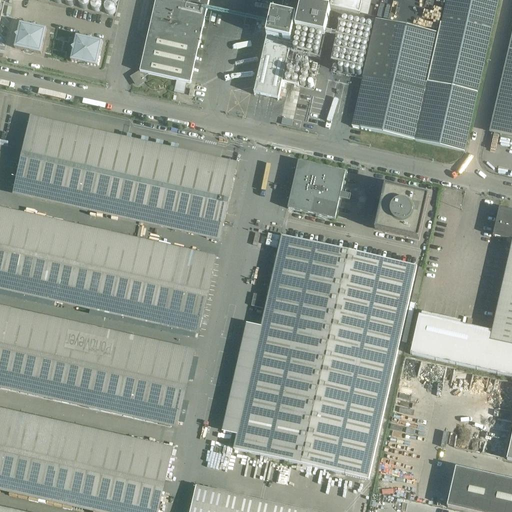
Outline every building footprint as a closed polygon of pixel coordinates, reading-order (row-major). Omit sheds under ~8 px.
[(61,7),(63,8),(66,8),(68,8),(69,6),(70,5),(71,3),(71,1),(70,0),(59,0),(59,1),(59,3),(60,5),(61,7)] [(75,10),(77,11),(80,11),(82,11),(83,9),(84,8),(85,6),(85,4),(83,1),(81,0),(76,0),(75,1),(73,4),(73,6),(74,8),(75,10)] [(133,82),(136,85),(139,86),(142,84),(144,81),(144,78),(148,75),(191,84),(191,83),(199,49),(207,12),(207,10),(183,5),(184,0),(156,0),(149,35),(140,74),(136,74),(134,76),(132,79),(133,82)] [(143,0),(136,30),(143,32),(150,0),(143,0)] [(359,14),(362,0),(331,0),(330,8),(359,14)] [(447,0),(442,23),(441,22),(439,33),(377,19),(352,126),(465,151),(478,94),(498,0),(447,0)] [(89,12),(91,13),(93,13),(95,13),(97,12),(98,10),(99,8),(98,6),(97,4),(95,2),(93,2),(90,2),(88,4),(87,6),(87,8),(87,10),(89,12)] [(102,15),(105,16),(107,17),(109,16),(110,15),(112,13),(112,11),(112,9),(111,7),(109,5),(106,5),(104,5),(102,7),(101,9),(100,11),(101,14),(102,15)] [(305,59),(289,55),(297,20),(285,17),(287,9),(274,6),(254,95),(279,101),(283,84),(298,87),(305,59)] [(258,30),(265,32),(267,24),(260,23),(259,26),(258,30)] [(20,24),(18,34),(16,36),(17,39),(15,49),(22,51),(25,49),(32,50),(34,53),(41,55),(47,30),(20,24)] [(511,25),(487,132),(511,138),(511,25)] [(76,37),(74,47),(72,49),(73,51),(71,62),(78,63),(81,61),(88,63),(90,66),(97,67),(103,43),(76,37)] [(302,90),(296,114),(329,122),(335,98),(302,90)] [(30,118),(17,179),(13,195),(109,218),(220,242),(238,164),(123,139),(30,118)] [(503,151),(505,141),(489,137),(484,162),(488,169),(511,173),(511,157),(506,156),(503,151)] [(288,210),(335,220),(345,173),(299,163),(288,210)] [(385,187),(375,231),(419,241),(428,197),(385,187)] [(0,209),(0,291),(75,308),(199,336),(217,258),(94,230),(0,209)] [(511,214),(508,213),(509,211),(499,209),(493,237),(511,241),(511,245),(492,332),(419,316),(410,355),(511,377),(511,214)] [(268,245),(279,246),(280,235),(269,234),(268,245)] [(234,450),(369,481),(417,268),(282,237),(262,327),(237,437),(234,450)] [(254,295),(251,308),(265,311),(268,299),(254,295)] [(195,352),(0,307),(0,389),(178,429),(195,352)] [(262,327),(246,324),(221,433),(237,437),(262,327)] [(0,410),(0,491),(17,496),(88,511),(159,511),(170,466),(170,465),(173,449),(36,418),(0,410)] [(447,508),(467,511),(511,511),(511,480),(456,468),(447,508)] [(305,511),(195,487),(189,511),(305,511)]
